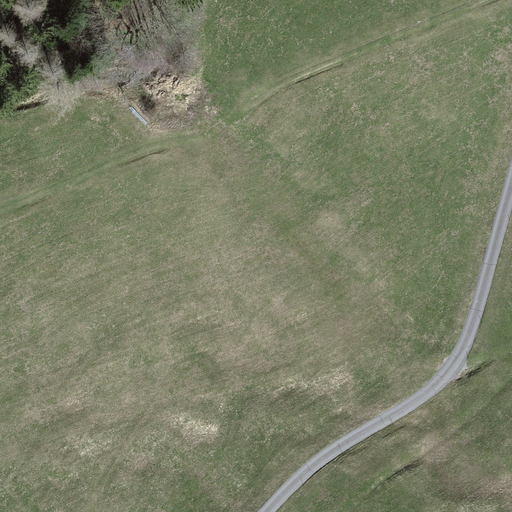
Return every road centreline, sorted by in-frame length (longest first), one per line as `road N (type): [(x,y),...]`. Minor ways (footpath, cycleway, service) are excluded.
road 1 (track): [(0,207),(223,124),(333,61),(486,0)]
road 2 (unclassified): [(511,201),(462,381),(345,446),(277,511)]
